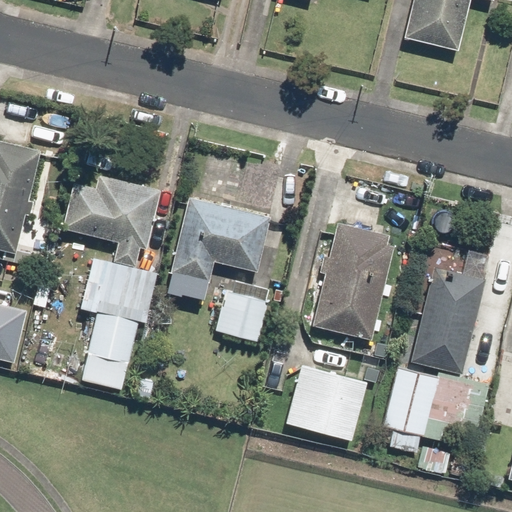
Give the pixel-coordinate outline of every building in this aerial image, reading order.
[(458,48),(468,0),(411,0),(404,35),(458,48)] [(0,247),(14,251),(39,148),(0,139),(0,247)] [(73,181),(62,226),(117,239),(113,259),(134,264),(139,244),(146,246),(159,188),(97,173),(94,186),(73,181)] [(269,214),(188,195),(170,270),(208,279),(213,258),(256,269),(269,214)] [(336,221),(312,322),(371,336),(393,244),(386,243),(388,234),(336,221)] [(433,264),(410,359),(461,371),(484,277),(433,264)] [(228,273),(215,328),(257,338),(266,299),(264,299),(268,283),(228,273)] [(25,307),(0,301),(0,356),(13,360),(25,307)] [(138,313),(98,303),(80,377),(121,387),(138,313)] [(301,363),(286,420),(350,437),(365,380),(301,363)] [(437,370),(436,374),(398,364),(383,425),(424,434),(473,446),(488,382),(437,370)] [(419,435),(392,428),(388,444),(416,451),(419,435)]
